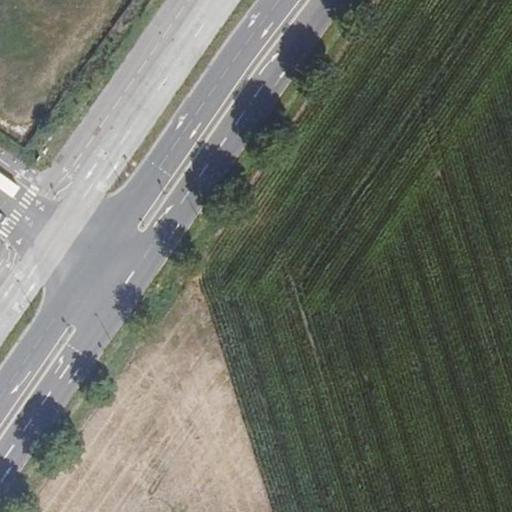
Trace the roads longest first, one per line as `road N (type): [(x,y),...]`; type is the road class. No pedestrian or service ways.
road 1 (primary): [(0,482),(123,290),(328,0)]
road 2 (primary): [(281,0),(0,399)]
